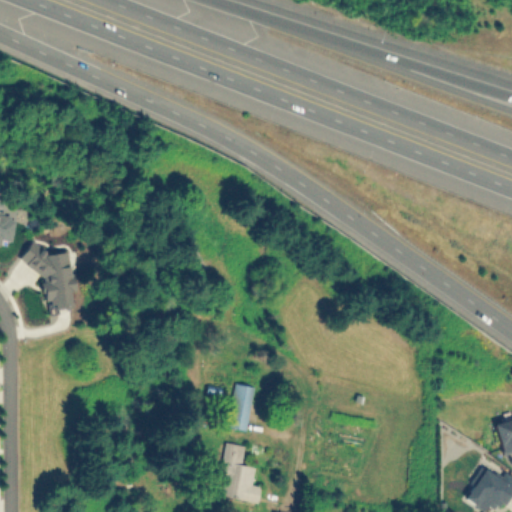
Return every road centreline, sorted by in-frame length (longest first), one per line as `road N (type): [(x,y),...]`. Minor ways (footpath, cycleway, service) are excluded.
road 1 (motorway): [(0,32),(259,154),(511,330)]
road 2 (motorway): [(30,0),(511,188)]
road 3 (motorway): [(511,157),(109,0)]
road 4 (motorway): [(511,108),(232,0)]
road 5 (motorway): [(511,89),(234,0)]
road 6 (residential): [(8,511),(8,330)]
